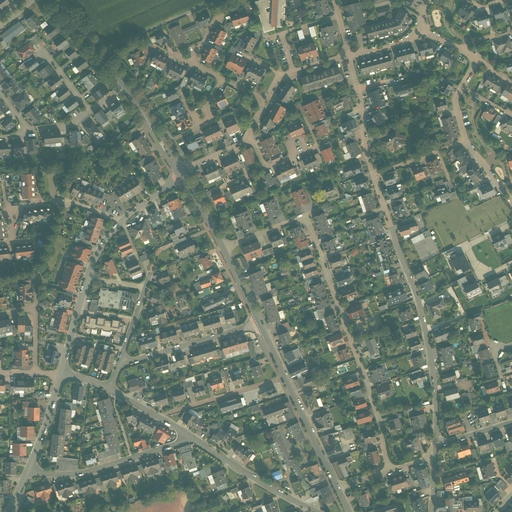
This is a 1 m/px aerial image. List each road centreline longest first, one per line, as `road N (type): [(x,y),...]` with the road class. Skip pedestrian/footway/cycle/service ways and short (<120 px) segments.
road 1 (residential): [(389,473),(379,419),(306,216)]
road 2 (residential): [(435,445),(429,350),(391,230)]
road 3 (residential): [(260,322),(118,364)]
road 4 (residential): [(316,511),(196,438)]
road 5 (residential): [(284,376),(159,416)]
road 6 (tertiary): [(338,491),(284,376)]
road 7 (residential): [(374,174),(349,55)]
road 8 (track): [(218,0),(107,49)]
